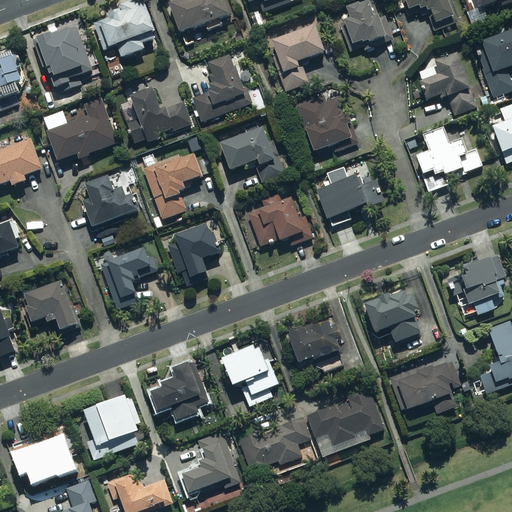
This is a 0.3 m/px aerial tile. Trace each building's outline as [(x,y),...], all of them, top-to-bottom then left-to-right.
[(145,0),(135,0),(121,5),(123,11),(111,15),(112,20),(102,23),(111,49),(158,33),(145,0)] [(183,0),(172,4),(182,34),(232,17),(226,0),(183,0)] [(372,44),(380,41),(382,46),(395,41),(386,17),(381,19),(373,0),(371,0),(349,9),(353,20),(347,22),(356,44),(365,41),(365,44),(371,42),(372,44)] [(403,0),(410,18),(434,9),(442,30),(460,23),(450,0),(403,0)] [(511,0),(480,0),(484,8),(506,0),(505,0),(510,0),(511,4),(511,3),(511,0)] [(318,25),(274,41),(269,43),(288,95),(311,87),(302,62),(328,53),(318,25)] [(38,40),(56,89),(73,83),(72,79),(95,71),(90,57),(86,58),(75,29),(57,36),(56,33),(38,40)] [(511,68),(511,31),(473,46),(493,100),(511,92),(511,76),(510,69),(511,68)] [(479,107),(460,53),(438,61),(439,66),(421,73),(432,103),(450,96),(456,115),(479,107)] [(195,100),(204,123),(252,104),(233,54),(206,64),(216,91),(195,100)] [(0,106),(2,112),(22,104),(18,94),(22,92),(20,86),(27,83),(17,55),(2,61),(0,56),(0,106)] [(120,101),(138,146),(194,123),(185,102),(165,111),(155,87),(120,101)] [(328,95),(298,107),(317,153),(354,138),(339,101),(332,104),(328,95)] [(89,116),(49,131),(61,163),(80,156),(81,159),(120,145),(103,98),(85,105),(89,116)] [(504,123),(494,126),(507,165),(511,163),(511,104),(500,109),(504,123)] [(273,124),(222,142),(232,171),(256,163),(263,184),(290,174),(273,124)] [(416,156),(429,194),(454,185),(451,177),(484,166),(478,150),(469,153),(464,140),(453,143),(448,128),(424,136),(429,151),(416,156)] [(0,187),(13,182),(15,187),(30,181),(29,177),(45,170),(32,139),(0,151),(0,187)] [(184,155),(143,170),(162,222),(190,211),(183,194),(191,191),(188,184),(206,177),(197,153),(185,158),(184,155)] [(325,189),(319,191),(333,230),(354,222),(351,213),(372,205),(373,210),(388,204),(379,181),(365,187),(361,176),(351,179),(347,167),(327,174),(329,181),(323,183),(325,189)] [(85,204),(94,229),(140,211),(134,194),(128,196),(126,189),(118,192),(112,177),(88,186),(94,201),(85,204)] [(267,208),(247,214),(258,250),(307,234),(296,199),(285,202),(283,195),(265,201),(267,208)] [(12,222),(0,225),(0,279),(6,277),(0,259),(0,258),(22,250),(12,222)] [(213,223),(179,235),(182,243),(171,247),(186,290),(214,280),(207,259),(223,253),(213,223)] [(125,251),(99,260),(119,313),(144,304),(136,282),(160,273),(151,247),(127,255),(125,251)] [(509,282),(499,255),(464,267),(466,271),(448,278),(463,318),(478,313),(480,318),(499,311),(495,301),(509,296),(504,283),(509,282)] [(58,321),(62,331),(80,324),(64,281),(22,297),(32,324),(47,318),(50,324),(58,321)] [(410,299),(406,290),(368,304),(378,334),(392,329),(397,344),(424,334),(417,312),(421,311),(416,297),(410,299)] [(0,307),(0,358),(20,351),(3,306),(0,307)] [(337,325),(333,313),(284,331),(300,375),(316,369),(320,380),(354,368),(346,345),(349,344),(342,323),(337,325)] [(482,370),(491,397),(511,389),(511,321),(491,329),(503,362),(482,370)] [(268,361),(262,345),(225,358),(234,386),(240,384),(249,408),(276,398),(273,388),(280,386),(271,361),(268,361)] [(434,403),(439,416),(460,408),(452,387),(459,384),(451,361),(393,381),(404,413),(434,403)] [(203,399),(191,362),(175,368),(180,380),(153,390),(161,412),(174,408),(178,421),(201,413),(196,401),(203,399)] [(324,458),(326,457),(330,467),(358,457),(354,447),(373,440),(371,437),(388,431),(374,393),(309,416),(324,458)] [(143,433),(130,395),(87,411),(97,440),(89,443),(96,461),(140,445),(137,435),(143,433)] [(242,441),(255,478),(271,472),(269,467),(280,463),(281,466),(304,458),(299,444),(312,439),(305,419),(242,441)] [(74,465),(62,430),(15,447),(24,472),(30,470),(35,484),(67,473),(65,468),(74,465)] [(184,473),(193,498),(243,480),(227,435),(201,444),(208,465),(184,473)] [(120,499),(124,511),(150,511),(174,504),(166,482),(144,490),(138,473),(110,483),(116,500),(120,499)] [(96,511),(94,504),(98,503),(91,483),(66,491),(68,497),(32,509),(33,511),(96,511)]
